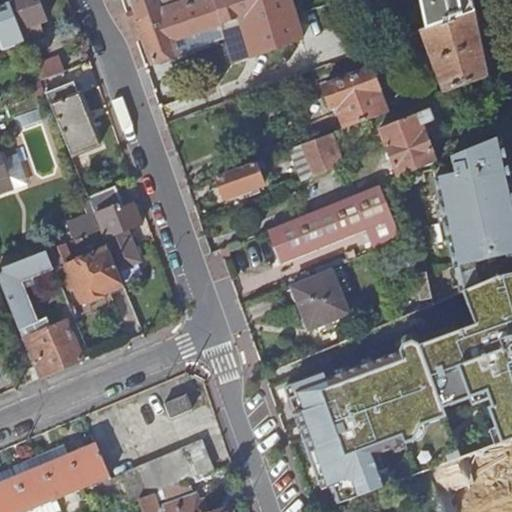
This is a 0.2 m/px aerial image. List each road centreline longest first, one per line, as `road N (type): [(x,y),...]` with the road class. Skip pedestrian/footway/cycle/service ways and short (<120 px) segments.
road 1 (residential): [(91,0),(114,45),(212,339)]
road 2 (residential): [(0,429),(212,339)]
road 3 (residential): [(212,339),(276,511)]
